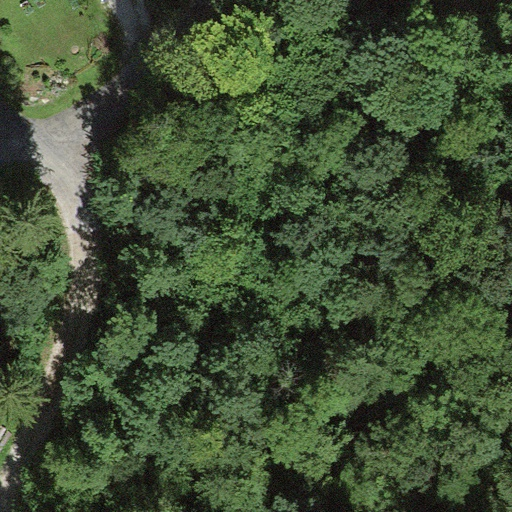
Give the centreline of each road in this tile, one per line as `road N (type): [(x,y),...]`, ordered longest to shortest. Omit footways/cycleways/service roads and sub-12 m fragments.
road 1 (track): [(50,150),(82,239),(86,322),(60,374),(44,443),(2,511)]
road 2 (track): [(212,0),(154,72),(50,150)]
